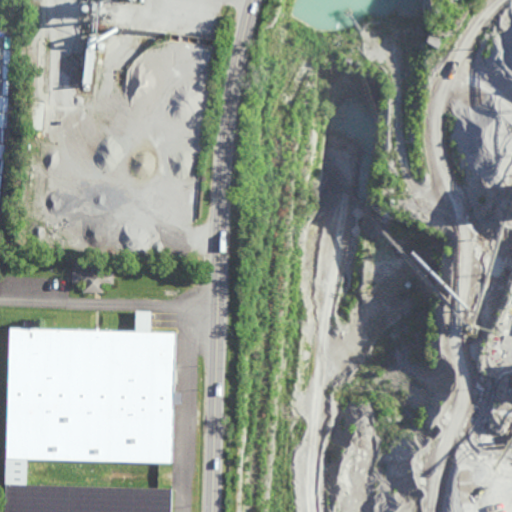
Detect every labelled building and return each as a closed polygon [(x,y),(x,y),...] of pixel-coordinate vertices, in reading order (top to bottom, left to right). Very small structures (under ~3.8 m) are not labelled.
[(103,0),(103,9),(103,8),(116,17),(112,22),(100,13),(93,13),(93,0),(103,0)] [(98,41),(98,46),(90,46),(91,35),(99,35),(117,25),(119,28),(98,41)] [(94,84),(85,83),(89,46),(98,47),(94,84)] [(45,129),(28,128),(31,100),(47,101),(45,129)] [(99,272),(114,273),(114,284),(104,284),(104,293),(84,293),(84,283),(74,283),(74,272),(93,272),(93,269),(99,269),(99,272)] [(153,333),(177,333),(176,393),(184,393),(183,406),(175,405),(174,465),(29,462),(29,485),(173,489),(172,511),(7,511),(11,329),(95,331),(96,329),(99,330),(99,331),(137,332),(138,312),(153,312),(153,333)]
